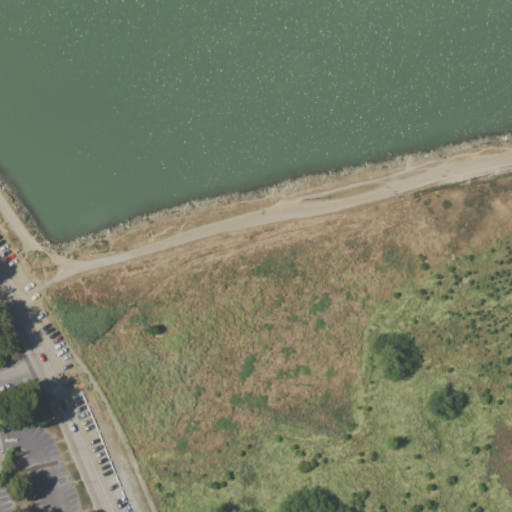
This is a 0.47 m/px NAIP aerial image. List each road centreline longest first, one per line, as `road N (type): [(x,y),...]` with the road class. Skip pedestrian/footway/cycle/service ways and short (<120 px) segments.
road 1 (track): [(0,203),(59,283),(511,169)]
road 2 (residential): [(0,284),(103,511)]
